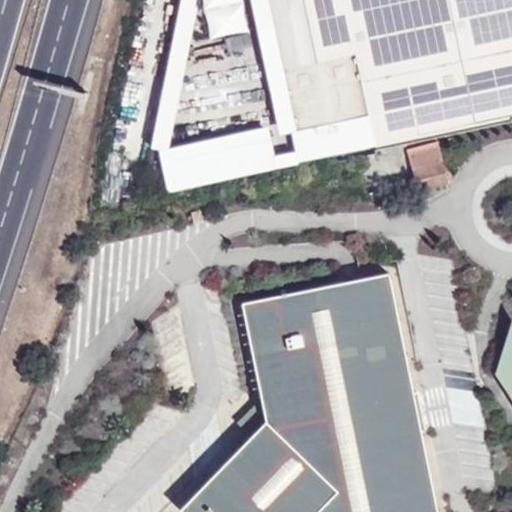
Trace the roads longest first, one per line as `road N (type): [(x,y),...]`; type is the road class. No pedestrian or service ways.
road 1 (residential): [(457,212),(381,223),(267,218),(211,238),(121,324),(11,511)]
road 2 (unknown): [(381,223),(460,511)]
road 3 (unknown): [(182,266),(203,367),(202,403),(172,446),(104,511)]
road 4 (motorway): [(0,231),(68,0)]
road 5 (unknown): [(511,411),(488,369),(484,339),(511,280)]
